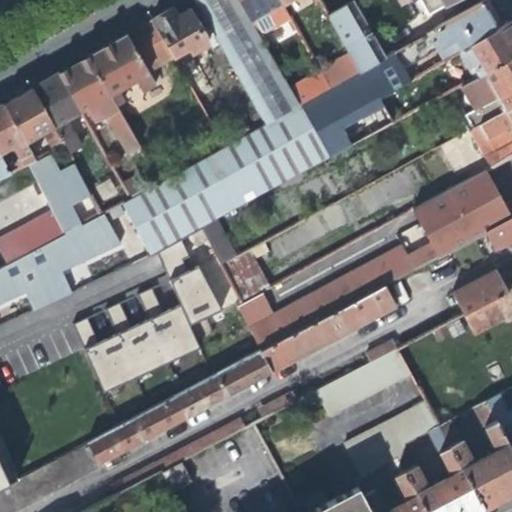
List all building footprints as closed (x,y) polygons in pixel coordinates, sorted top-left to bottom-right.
[(119,203),(148,253),(155,249),(182,234),(199,225),(390,121),(376,95),(360,67),(358,68),(328,84),(298,101),(249,17),(239,0),(194,0),(264,120),(249,128),(223,144),(159,181),(130,197),(119,203)] [(286,13),(278,0),(239,0),(249,17),(267,7),(274,20),(286,13)] [(345,0),(326,11),(358,68),(360,67),(382,55),(352,0),(345,0)] [(418,0),(425,11),(445,0),(418,0)] [(439,59),(457,49),(496,27),(486,9),(481,1),(392,49),(401,65),(432,48),(439,59)] [(169,6),(150,17),(165,43),(170,52),(177,64),(193,55),(191,50),(206,41),(186,8),(179,13),(175,15),(169,6)] [(123,32),(85,54),(114,103),(122,98),(117,88),(123,85),(129,94),(152,81),(144,67),(170,52),(165,43),(150,17),(123,32)] [(473,76),(481,72),(511,55),(511,30),(506,21),(496,27),(457,49),(473,76)] [(137,143),(114,103),(85,54),(56,71),(79,110),(95,101),(124,150),(137,143)] [(457,115),(464,129),(511,103),(511,55),(481,72),(493,95),(457,115)] [(63,118),(79,110),(56,71),(31,85),(59,136),(64,144),(67,150),(77,143),(63,118)] [(47,143),(59,136),(31,85),(0,103),(22,140),(39,130),(47,143)] [(33,160),(22,140),(0,103),(0,102),(0,148),(9,145),(16,157),(14,159),(18,167),(33,160)] [(511,103),(464,129),(485,169),(511,155),(511,154),(511,103)] [(217,134),(223,144),(249,128),(244,120),(217,134)] [(500,206),(511,199),(511,157),(511,155),(485,169),(481,171),(500,206)] [(409,210),(427,245),(434,258),(483,232),(507,219),(500,206),(481,171),(409,210)] [(511,199),(500,206),(507,219),(511,216),(511,199)] [(41,300),(57,292),(47,270),(112,235),(100,214),(19,255),(41,300)] [(511,238),(511,216),(507,219),(483,232),(492,249),(511,238)] [(162,264),(191,252),(182,234),(155,249),(162,264)] [(395,242),(353,263),(369,293),(381,287),(411,270),(403,257),(395,242)] [(328,254),(268,286),(239,302),(237,303),(262,350),(369,293),(353,263),(344,245),(328,254)] [(427,245),(403,257),(411,270),(419,266),(434,258),(427,245)] [(248,248),(219,264),(239,302),(268,286),(248,248)] [(196,262),(191,252),(162,264),(182,300),(191,320),(208,312),(185,268),(196,262)] [(21,310),(41,300),(19,255),(0,264),(0,302),(13,296),(21,310)] [(450,294),(461,315),(506,291),(493,270),(450,294)] [(164,309),(151,286),(138,293),(150,317),(164,309)] [(391,306),(381,287),(369,293),(262,350),(82,446),(95,464),(391,306)] [(471,333),(511,311),(511,288),(506,291),(461,315),(471,333)] [(172,358),(202,342),(191,320),(182,300),(164,309),(150,317),(172,358)] [(133,326),(120,302),(107,309),(119,333),(133,326)] [(172,358),(150,317),(133,326),(119,333),(140,374),(172,358)] [(440,343),(465,330),(458,318),(434,331),(440,343)] [(101,343),(89,319),(74,326),(88,351),(101,343)] [(140,374),(119,333),(101,343),(88,351),(109,391),(140,374)] [(410,376),(396,348),(312,391),(327,419),(410,376)] [(270,412),(286,404),(282,396),(265,405),(270,412)] [(339,441),(358,475),(361,473),(371,468),(382,462),(393,456),(394,460),(402,442),(411,437),(423,430),(436,424),(422,398),(339,441)] [(458,439),(446,444),(479,507),(501,495),(511,489),(511,458),(501,437),(482,400),(472,405),(494,447),(469,460),(458,439)] [(113,492),(158,469),(177,460),(242,426),(238,417),(108,484),(113,492)] [(425,484),(402,442),(394,460),(422,511),(469,511),(479,507),(446,444),(436,424),(423,430),(446,473),(425,484)] [(511,430),(501,437),(511,458),(511,430)] [(0,511),(11,511),(97,468),(82,446),(15,481),(0,489),(0,511)] [(0,489),(15,481),(0,453),(0,489)] [(381,508),(361,473),(358,475),(350,479),(353,484),(367,511),(422,511),(394,460),(393,456),(382,462),(401,497),(381,508)] [(187,478),(177,460),(158,469),(168,489),(187,478)] [(301,511),(367,511),(353,484),(301,511)]
